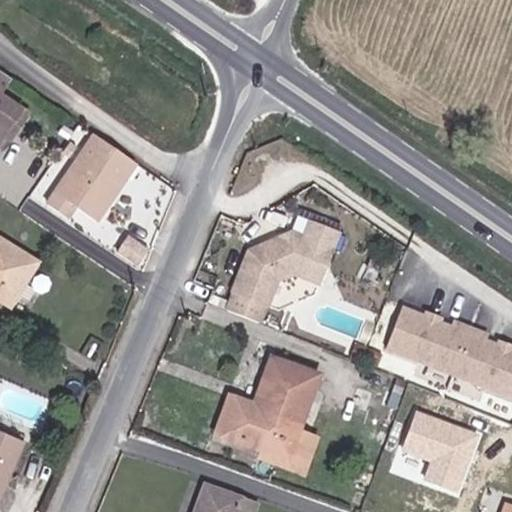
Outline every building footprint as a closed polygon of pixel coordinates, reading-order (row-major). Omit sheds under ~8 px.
[(0,96),(11,80),(0,72),(0,142),(4,136),(8,131),(14,135),(27,116),(0,97),(0,96)] [(10,140),(14,135),(8,131),(4,136),(10,140)] [(120,178),(125,181),(136,165),(93,136),(46,205),(67,220),(75,208),(96,223),(106,207),(102,204),(120,178)] [(102,204),(106,207),(125,181),(120,178),(102,204)] [(253,252),(239,292),(233,312),(266,324),(273,306),(282,282),(298,272),(306,274),(310,261),(327,267),(339,231),(311,221),(306,236),(294,232),(253,252)] [(126,233),(123,238),(133,244),(136,240),(126,233)] [(123,238),(115,250),(136,264),(147,247),(136,240),(133,244),(123,238)] [(0,301),(9,307),(36,264),(0,241),(0,301)] [(310,261),(306,274),(323,280),(327,267),(310,261)] [(402,306),(387,345),(452,370),(470,325),(453,318),(450,324),(438,319),(424,313),(402,306)] [(425,309),(424,313),(438,319),(439,314),(425,309)] [(470,325),(452,370),(511,393),(511,347),(498,341),(485,336),(487,331),(470,325)] [(511,341),(499,337),(498,341),(511,347),(511,346),(511,341)] [(265,460),(309,476),(321,443),(306,437),(329,375),(275,353),(257,402),(237,395),(223,437),(267,453),(265,460)] [(376,392),(360,386),(356,395),(363,398),(359,408),(368,411),(376,392)] [(446,419),(415,407),(406,431),(437,443),(446,419)] [(0,494),(23,443),(0,433),(0,494)] [(261,511),(263,507),(212,488),(203,511),(261,511)]
